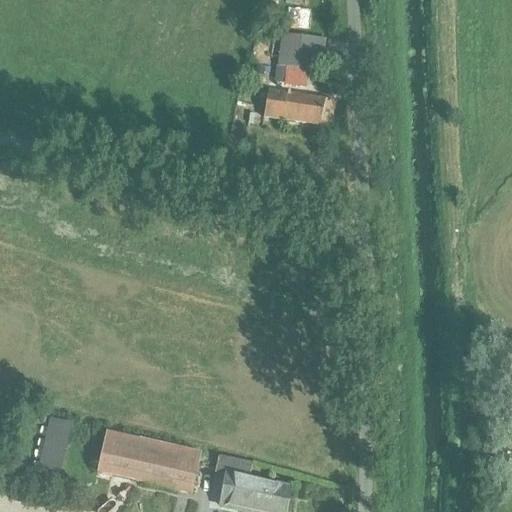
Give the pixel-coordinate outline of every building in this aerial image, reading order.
[(297,61),(300,37),(282,35),(275,86),(306,90),(308,72),(309,72),(310,62),(297,61)] [(297,61),(310,62),(323,63),(325,40),(300,37),(297,61)] [(267,91),(263,118),(330,128),(335,102),(267,91)] [(49,419),(33,489),(55,495),(72,424),(49,419)] [(106,432),(97,475),(192,496),(201,454),(106,432)] [(219,458),(215,474),(224,476),(218,509),(235,511),(285,511),(289,490),(248,482),(252,465),(219,458)]
